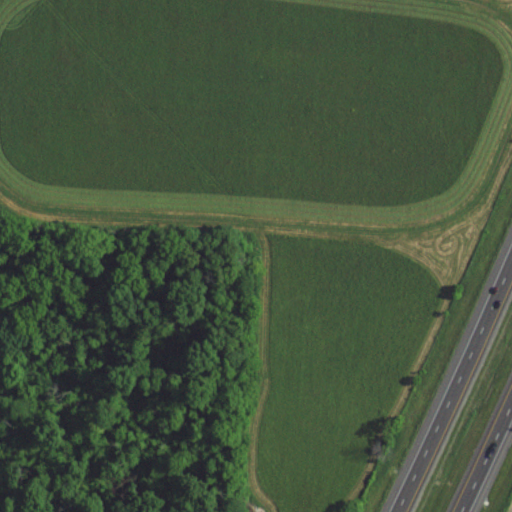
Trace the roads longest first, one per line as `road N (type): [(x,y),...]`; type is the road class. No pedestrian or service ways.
road 1 (motorway): [(511,253),(393,511)]
road 2 (motorway): [(459,511),(511,395)]
